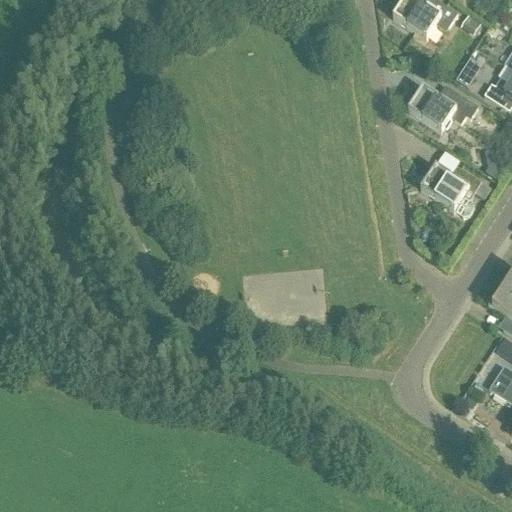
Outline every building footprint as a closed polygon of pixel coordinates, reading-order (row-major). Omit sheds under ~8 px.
[(429,0),(428,0),(422,10),(407,0),(392,23),(426,45),(435,30),(446,37),(458,18),(429,0)] [(461,32),(474,40),(482,28),(469,20),(461,32)] [(467,92),(474,82),(461,74),(455,85),(467,92)] [(511,84),(510,88),(504,84),(503,85),(500,83),(495,92),(491,89),(484,101),(509,117),(511,112),(511,84)] [(445,91),(437,103),(422,93),(407,116),(441,138),(450,123),(461,130),(466,122),(470,125),(478,112),(445,91)] [(488,152),(487,133),(477,134),(478,153),(488,152)] [(460,174),(453,184),(435,172),(420,195),(453,217),(468,194),(474,198),(481,187),(460,174)] [(498,185),(501,179),(500,172),(489,174),(487,178),(498,185)] [(487,192),(481,188),(474,198),(481,202),(487,192)] [(511,273),(500,291),(511,299),(511,273)] [(511,299),(500,291),(487,310),(505,322),(498,333),(511,341),(511,299)] [(511,346),(506,343),(497,357),(511,367),(511,346)] [(489,395),(511,410),(511,376),(504,371),(489,395)]
